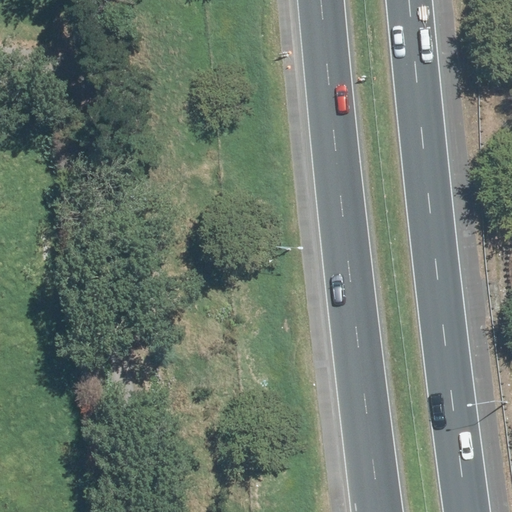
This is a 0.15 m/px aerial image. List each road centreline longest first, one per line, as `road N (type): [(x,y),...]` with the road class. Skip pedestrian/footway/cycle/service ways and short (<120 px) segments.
road 1 (motorway): [(377,511),(325,0)]
road 2 (unknown): [(0,91),(69,119),(106,209),(143,511)]
road 3 (motorway): [(413,0),(445,345)]
road 4 (motorway): [(445,345),(476,511)]
road 5 (motorway): [(445,345),(468,511)]
